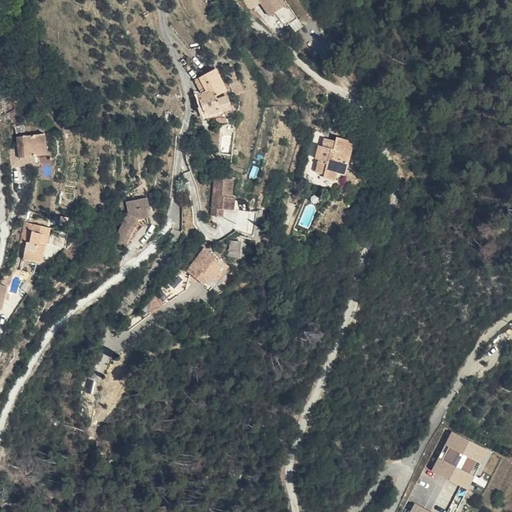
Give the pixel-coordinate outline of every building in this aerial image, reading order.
[(291,0),(268,0),(280,17),(285,13),(295,28),(307,19),(295,2),(293,3),(291,0)] [(220,91),(207,97),(213,116),(239,107),(238,105),(237,101),(227,105),(226,99),(236,95),(226,72),(214,78),(220,91)] [(243,109),(241,103),(238,105),(239,107),(213,116),(215,121),(224,119),(234,117),(232,113),(243,109)] [(56,131),(27,135),(29,156),(58,152),(56,131)] [(330,156),(329,159),(326,172),(334,174),(333,177),(344,179),(346,173),(354,174),(361,140),(346,136),(345,140),(334,138),(333,146),(331,151),(334,151),(333,157),(330,156)] [(330,145),(326,159),(329,159),(330,156),(333,157),(334,151),(331,151),(333,146),(330,145)] [(236,197),(239,197),(240,178),(221,176),(219,214),(230,215),(231,208),(236,208),(236,197)] [(160,227),(160,222),(161,222),(161,213),(164,213),(164,203),(143,204),(143,215),(127,236),(136,243),(148,227),(160,227)] [(60,227),(33,219),(28,238),(34,240),(30,257),(36,258),(37,257),(49,261),(54,242),(56,242),(60,227)] [(251,240),(241,239),(239,255),(249,256),(251,240)] [(228,271),(231,274),(239,264),(234,260),(237,257),(233,254),(230,257),(216,246),(198,269),(214,282),(217,279),(220,275),(223,277),(228,271)] [(10,282),(14,283),(18,271),(15,270),(11,274),(4,280),(10,282)] [(217,279),(224,284),(231,274),(228,271),(223,277),(220,275),(217,279)] [(0,304),(7,307),(9,299),(14,283),(10,282),(4,280),(0,291),(0,304)] [(100,353),(93,369),(104,374),(111,357),(100,353)] [(92,393),(95,381),(87,379),(85,391),(92,393)] [(463,435),(459,433),(439,472),(442,474),(463,435)] [(463,511),(495,452),(463,435),(442,474),(456,482),(440,511),(434,511),(425,507),(422,511),(463,511)]
